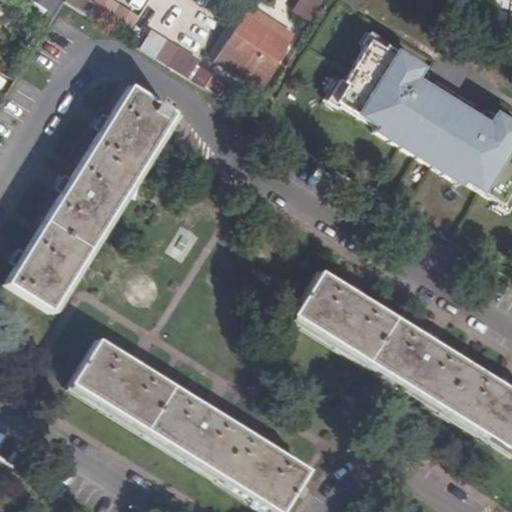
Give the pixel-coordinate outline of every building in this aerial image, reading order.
[(33,0),(50,12),(58,0),(33,0)] [(67,0),(64,6),(83,18),(89,8),(75,0),(73,0),(72,2),(68,0),(67,0)] [(310,0),(287,0),(281,9),(298,20),(310,0)] [(280,38),(284,30),(249,10),(216,62),(258,88),(287,42),(280,38)] [(292,35),(284,30),(280,38),(287,42),(292,35)] [(374,50),(360,42),(335,83),(338,86),(327,103),(368,129),(369,129),(371,126),(453,177),(451,180),(452,181),(493,206),(504,188),(508,190),(511,182),(511,130),(477,110),(470,121),(413,86),(420,74),(376,47),(374,50)] [(184,80),(196,60),(176,49),(164,69),(184,80)] [(197,72),(190,84),(216,101),(224,88),(197,72)] [(0,275),(0,291),(35,313),(158,112),(117,87),(0,275)] [(162,115),(158,112),(35,313),(39,316),(162,115)] [(453,177),(371,126),(369,129),(368,129),(365,133),(450,185),(452,181),(451,180),(453,177)] [(511,394),(323,277),(297,320),(511,454),(511,394)] [(510,460),(511,456),(511,454),(297,320),(293,326),(510,460)] [(82,342),(57,385),(261,511),(287,470),(82,342)] [(251,511),(261,511),(57,385),(54,390),(251,511)]
